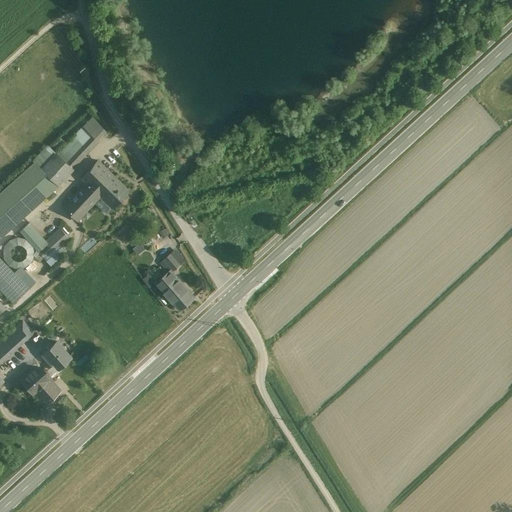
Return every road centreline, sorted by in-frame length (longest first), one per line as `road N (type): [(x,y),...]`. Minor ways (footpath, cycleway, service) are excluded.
road 1 (secondary): [(234,297),(511,42)]
road 2 (unclassified): [(82,0),(113,102),(234,297)]
road 3 (secondary): [(0,510),(234,297)]
road 4 (unclassified): [(337,511),(262,390),(261,348),(234,297)]
